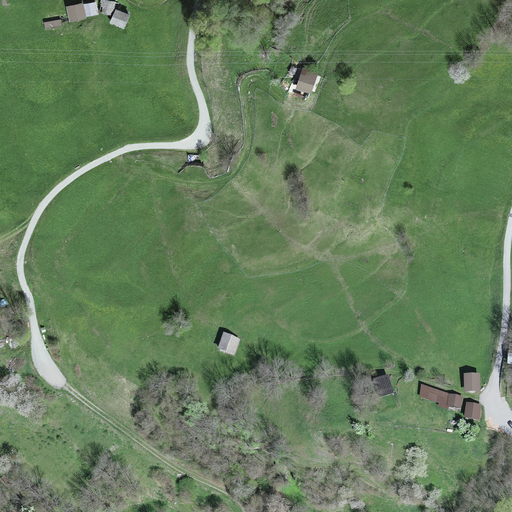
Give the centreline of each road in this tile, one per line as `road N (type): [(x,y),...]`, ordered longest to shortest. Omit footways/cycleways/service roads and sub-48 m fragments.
road 1 (track): [(55,375),(165,469),(189,464),(245,480),(253,511)]
road 2 (residential): [(511,221),(495,377),(495,405),(511,426)]
